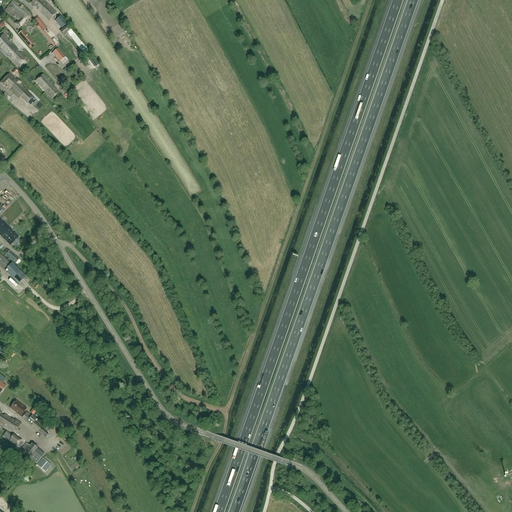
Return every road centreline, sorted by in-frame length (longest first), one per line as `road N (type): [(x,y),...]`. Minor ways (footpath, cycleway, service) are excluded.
road 1 (motorway): [(234,511),(414,0)]
road 2 (motorway): [(398,0),(219,511)]
road 3 (unclassified): [(346,511),(304,470),(163,413),(53,236),(0,171)]
road 4 (track): [(223,409),(370,0)]
road 5 (track): [(223,409),(174,390),(123,304),(70,246),(59,245)]
